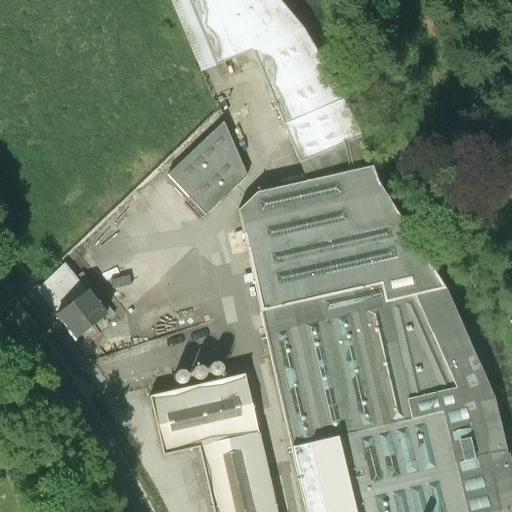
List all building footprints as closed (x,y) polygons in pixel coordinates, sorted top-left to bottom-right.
[(511,511),(511,483),(506,460),(491,403),(443,293),(423,254),(377,182),(359,133),(305,32),(277,0),(187,0),(220,75),(256,60),(308,182),(256,194),(238,211),(257,314),(305,511),(511,511)] [(247,176),(223,123),(167,176),(205,216),(247,176)] [(38,291),(57,316),(87,292),(107,316),(105,317),(108,321),(115,315),(83,274),(76,278),(66,265),(38,291)] [(107,316),(87,292),(57,316),(69,331),(68,332),(75,341),(105,317),(107,316)] [(276,511),(244,373),(150,395),(164,456),(198,448),(212,511),(276,511)]
